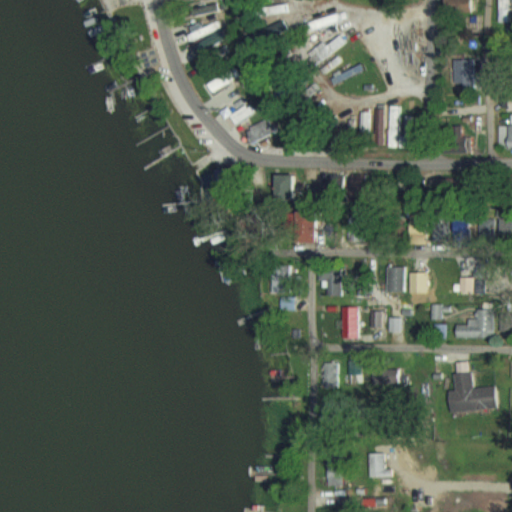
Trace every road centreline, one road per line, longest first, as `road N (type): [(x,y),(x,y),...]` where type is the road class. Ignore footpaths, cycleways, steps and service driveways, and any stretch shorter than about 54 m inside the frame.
road 1 (residential): [(433,164),(265,160),(227,146),(192,102),(159,0)]
road 2 (residential): [(311,511),(309,285),(311,263),(332,249)]
road 3 (residential): [(511,348),(315,346)]
road 4 (residential): [(511,251),(332,249)]
road 5 (residential): [(433,164),(430,0)]
